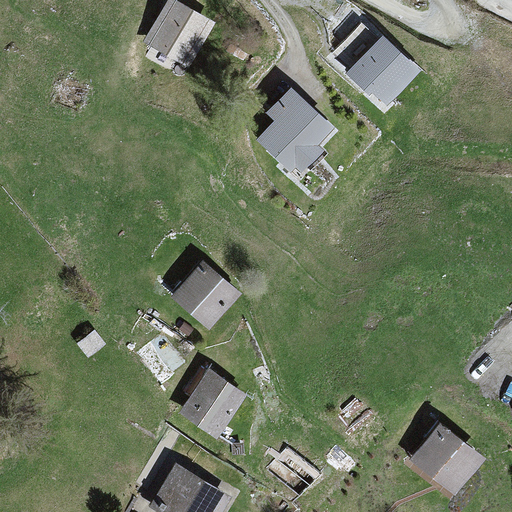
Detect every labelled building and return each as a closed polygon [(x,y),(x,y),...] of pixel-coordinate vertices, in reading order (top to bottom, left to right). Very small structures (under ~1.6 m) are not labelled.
[(207,23),(161,1),(140,44),(186,71),(207,23)] [(417,71),(382,39),(350,74),(386,106),(417,71)] [(267,123),(250,140),(286,174),(326,131),(282,89),(258,115),(267,123)] [(233,294),(195,263),(166,299),(205,330),(233,294)] [(241,390),(202,366),(174,410),(213,434),(241,390)] [(348,396),(327,417),(353,442),(374,421),(348,396)] [(478,453),(430,420),(402,460),(451,493),(478,453)] [(288,439),(268,461),(300,490),(320,468),(288,439)] [(213,511),(225,492),(170,461),(144,506),(154,511),(213,511)]
